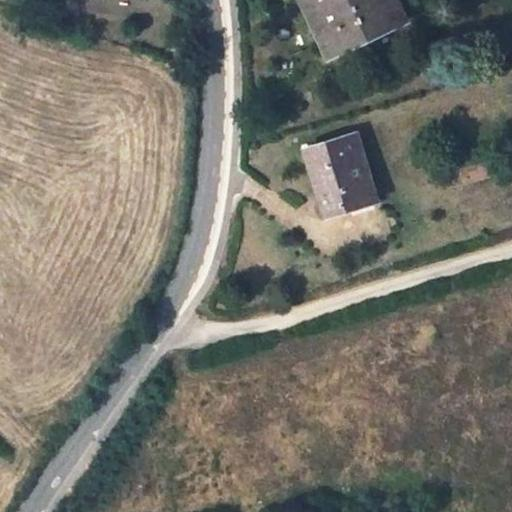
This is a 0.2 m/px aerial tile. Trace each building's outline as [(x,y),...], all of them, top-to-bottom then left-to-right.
[(300,0),(326,56),(334,52),(404,19),(399,9),(394,0),(300,0)] [(413,3),(412,0),(394,0),(399,9),(413,3)] [(329,61),(337,57),(334,52),(326,56),(329,61)] [(306,150),(319,193),(325,192),(327,198),(319,200),(324,216),(344,210),(343,205),(373,196),(355,134),(306,150)] [(317,194),(319,200),(327,198),(325,192),(319,193),(317,194)]
